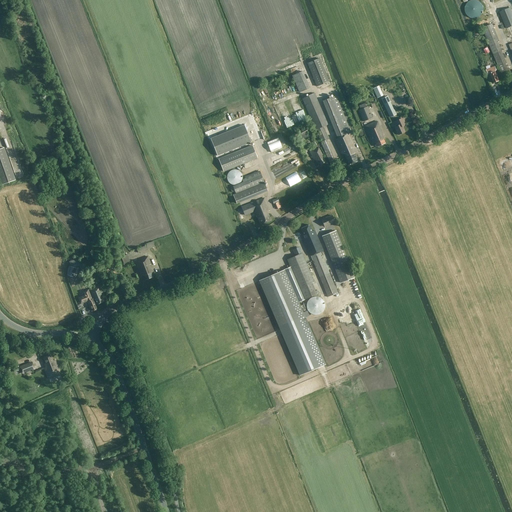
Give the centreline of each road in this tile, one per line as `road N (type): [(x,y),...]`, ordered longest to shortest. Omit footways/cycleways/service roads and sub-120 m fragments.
road 1 (tertiary): [(90,339),(108,310),(199,274),(338,184),(511,93)]
road 2 (tertiary): [(166,511),(114,366),(90,339)]
